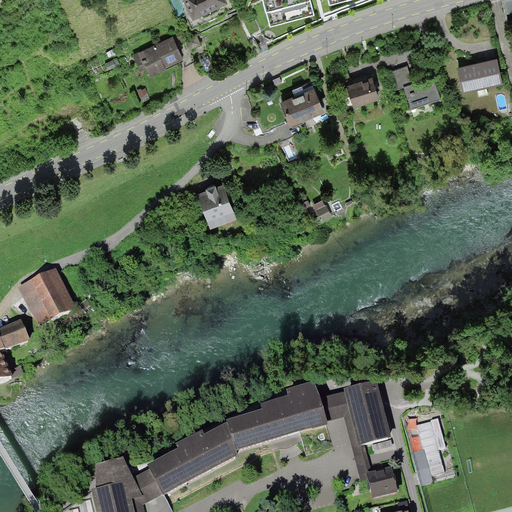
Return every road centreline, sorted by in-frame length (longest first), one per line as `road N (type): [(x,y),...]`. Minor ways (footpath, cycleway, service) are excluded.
road 1 (residential): [(0,311),(37,273),(97,251),(195,170),(231,120),(225,85)]
road 2 (primary): [(0,194),(225,85)]
road 3 (primary): [(225,85),(306,46),(444,0)]
